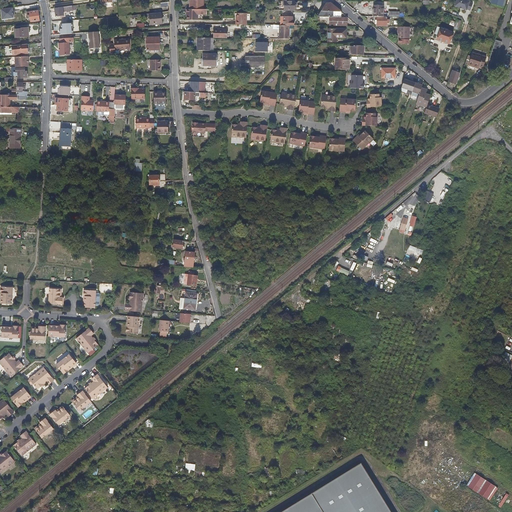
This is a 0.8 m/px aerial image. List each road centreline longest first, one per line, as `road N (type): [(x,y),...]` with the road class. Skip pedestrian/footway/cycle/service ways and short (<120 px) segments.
road 1 (residential): [(0,435),(112,341),(100,319),(0,313)]
road 2 (track): [(336,255),(475,137),(494,135),(511,150)]
road 3 (unclassified): [(334,0),(454,100),(481,102),(511,77)]
road 4 (residential): [(220,318),(188,192),(178,113)]
road 5 (residential): [(178,113),(241,111),(352,129)]
road 6 (residential): [(46,75),(174,83)]
